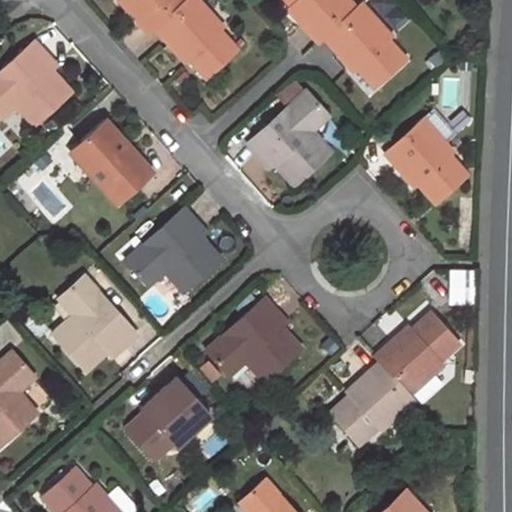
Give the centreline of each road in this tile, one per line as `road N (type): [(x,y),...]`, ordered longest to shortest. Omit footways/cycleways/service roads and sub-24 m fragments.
road 1 (unclassified): [(511,137),(505,511)]
road 2 (residential): [(296,268),(317,299),(354,310),(388,294),(405,261),(396,224),(365,202),(327,204),(300,230)]
road 3 (residential): [(60,0),(191,153)]
road 4 (residential): [(128,378),(275,251)]
road 5 (residential): [(191,153),(286,64)]
road 6 (residential): [(191,153),(275,251)]
